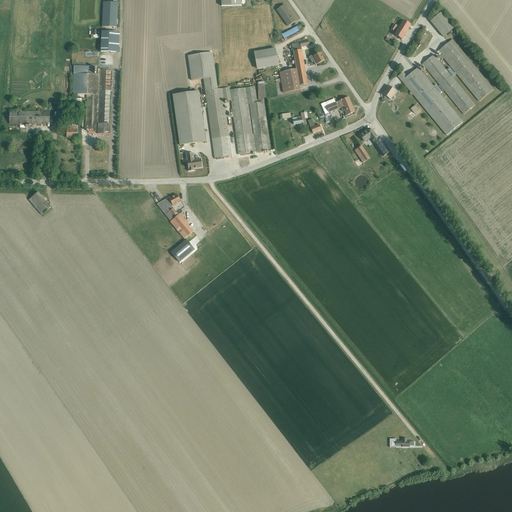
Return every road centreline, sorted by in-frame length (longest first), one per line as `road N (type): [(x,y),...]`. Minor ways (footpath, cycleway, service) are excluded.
road 1 (unclassified): [(211,179),(424,446)]
road 2 (unclassified): [(370,113),(511,315)]
road 3 (tertiary): [(211,179),(0,181)]
road 4 (tertiary): [(370,113),(260,167),(211,179)]
road 5 (unclassified): [(290,0),(370,113)]
road 6 (tertiary): [(370,113),(433,0)]
